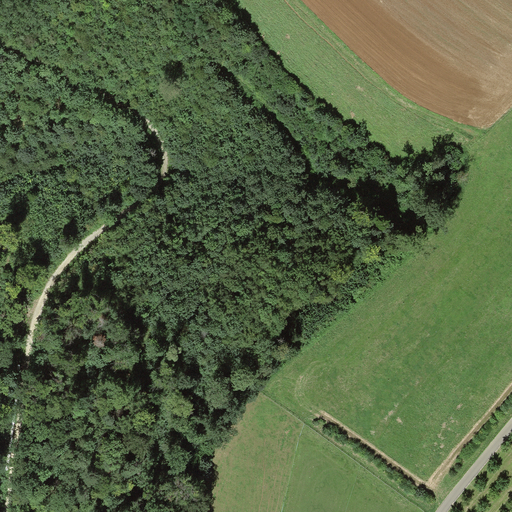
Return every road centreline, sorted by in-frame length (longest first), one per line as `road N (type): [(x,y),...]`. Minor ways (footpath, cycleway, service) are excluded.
road 1 (track): [(0,41),(135,113),(153,128),(165,161),(152,190),(64,259),(35,309),(4,511)]
road 2 (track): [(129,373),(163,308),(201,272),(300,206),(307,189),(297,150),(264,108),(156,0)]
